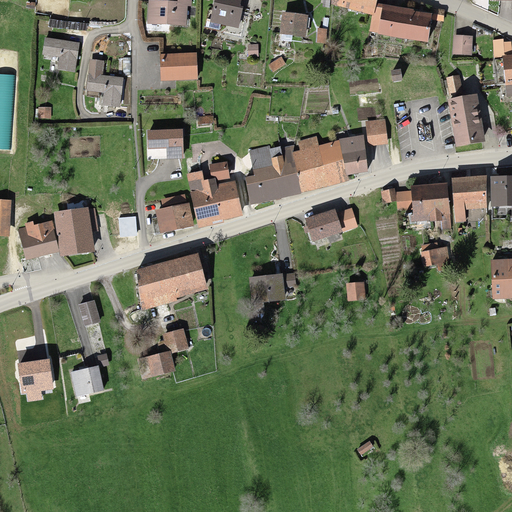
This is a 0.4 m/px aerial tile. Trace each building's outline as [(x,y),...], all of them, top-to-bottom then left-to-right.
[(165,0),(165,6),(148,5),(147,25),(184,27),(185,7),(193,7),(192,0),(165,0)] [(240,0),(214,0),(211,19),(235,24),(240,0)] [(373,0),(326,0),(325,6),(347,11),(345,22),(367,27),(373,0)] [(425,20),(380,10),(374,37),(420,46),(425,20)] [(304,20),(279,19),(278,37),(303,39),(304,20)] [(470,39),(452,39),(452,57),(470,57),(470,39)] [(75,46),(44,41),(41,57),(59,60),(57,67),(71,70),(75,46)] [(499,43),(492,43),(492,57),(509,57),(509,46),(499,46),(499,43)] [(193,58),(158,59),(159,82),(194,81),(193,58)] [(511,58),(510,59),(500,59),(502,88),(511,87),(511,58)] [(102,64),(89,62),(86,94),(99,96),(98,109),(117,111),(120,82),(100,80),(102,64)] [(459,76),(445,78),(447,92),(461,90),(459,76)] [(477,93),(451,97),(459,146),(485,142),(477,93)] [(50,110),(38,110),(38,121),(50,121),(50,110)] [(383,122),(366,125),(368,144),(386,142),(383,122)] [(181,130),(148,132),(149,158),(183,156),(181,130)] [(244,183),(251,209),(365,176),(355,140),(319,150),(316,138),(297,143),(300,153),(292,155),(290,149),(267,156),(266,150),(250,153),(252,180),(244,183)] [(225,167),(210,167),(209,180),(224,180),(225,167)] [(182,182),(195,227),(236,215),(228,188),(213,193),(210,184),(201,186),(198,177),(182,182)] [(484,177),(453,178),(454,218),(485,217),(484,177)] [(511,181),(490,181),(490,211),(509,211),(509,216),(511,216),(511,181)] [(445,184),(411,186),(413,217),(447,215),(445,184)] [(395,189),(382,189),(382,199),(395,198),(395,189)] [(73,214),(52,216),(56,253),(94,248),(89,202),(72,204),(73,214)] [(187,205),(155,212),(159,233),(192,226),(187,205)] [(128,213),(116,215),(119,230),(131,228),(128,213)] [(332,215),(304,222),(310,244),(338,237),(337,233),(352,229),(348,213),(333,217),(332,215)] [(49,225),(19,230),(23,258),(53,253),(49,225)] [(195,256),(135,272),(143,305),(204,289),(195,256)] [(511,263),(489,263),(489,300),(511,300),(511,263)] [(282,275),(249,279),(251,302),(285,298),(282,275)] [(353,286),(345,287),(346,303),(354,302),(353,286)] [(90,304),(77,307),(83,329),(96,325),(90,304)] [(183,329),(165,335),(170,351),(187,346),(183,329)] [(168,353),(138,361),(142,378),(172,370),(168,353)] [(103,358),(96,359),(98,368),(105,367),(103,358)] [(47,359),(18,364),(23,393),(52,389),(47,359)] [(93,368),(73,374),(79,395),(99,390),(93,368)] [(366,446),(357,454),(360,459),(370,451),(366,446)]
